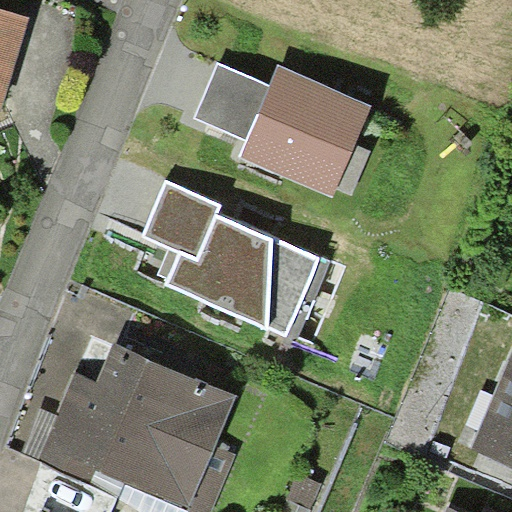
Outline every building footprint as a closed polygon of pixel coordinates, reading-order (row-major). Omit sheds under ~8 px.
[(0,75),(16,22),(0,17),(0,75)] [(273,85),(217,62),(195,115),(250,137),(244,152),(330,187),(364,105),(279,70),(273,85)] [(219,203),(165,180),(142,234),(178,250),(165,282),(283,332),(314,258),(214,216),(219,203)] [(188,385),(117,355),(99,396),(71,384),(37,464),(102,492),(112,468),(179,496),(220,399),(203,391),(204,387),(190,381),(188,385)] [(511,367),(479,444),(511,458),(511,367)]
